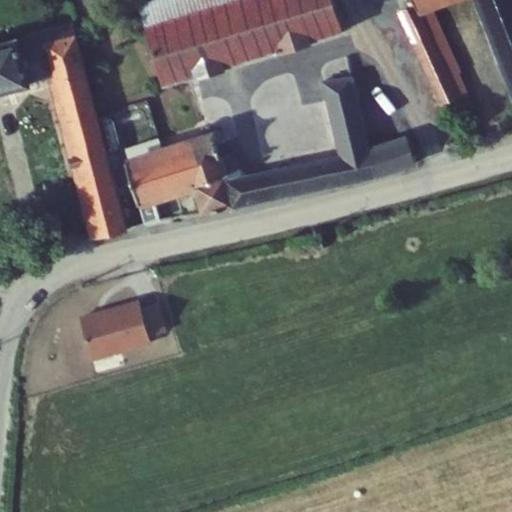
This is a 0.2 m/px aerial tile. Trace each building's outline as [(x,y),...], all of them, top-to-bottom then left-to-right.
[(154,0),(160,16),(202,0),(154,0)] [(355,0),(202,0),(160,16),(181,77),(361,14),(355,0)] [(438,0),(416,0),(457,91),(474,83),(448,23),(438,0)] [(498,2),(497,0),(438,0),(448,23),(498,2)] [(511,0),(497,0),(498,2),(511,36),(511,0)] [(92,23),(0,45),(0,98),(72,80),(107,223),(92,226),(95,238),(144,225),(123,142),(113,105),(92,23)] [(219,135),(142,158),(160,220),(176,216),(170,194),(213,181),(219,205),(430,155),(421,125),(386,134),(365,62),(340,69),(360,142),(252,170),(248,155),(238,157),(232,131),(227,132),(224,126),(217,128),(219,135)] [(124,101),(113,105),(123,142),(134,139),(136,135),(136,133),(128,104),(127,101),(124,101)] [(160,300),(142,305),(139,296),(80,314),(94,359),(153,342),(150,333),(168,328),(160,300)]
